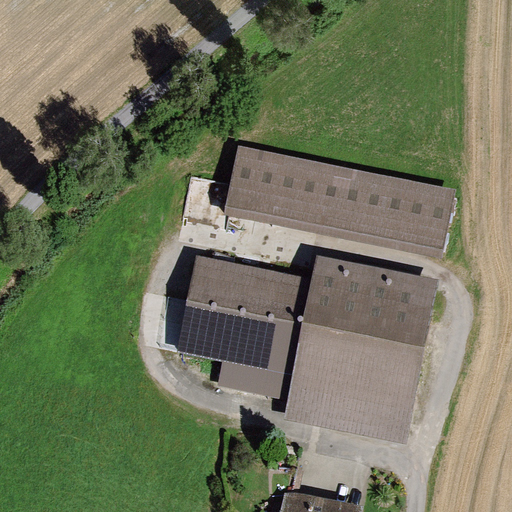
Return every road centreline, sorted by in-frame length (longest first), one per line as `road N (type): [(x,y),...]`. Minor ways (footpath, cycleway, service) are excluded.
road 1 (residential): [(0,240),(91,147),(261,0)]
road 2 (track): [(453,281),(461,306),(455,346),(415,511)]
